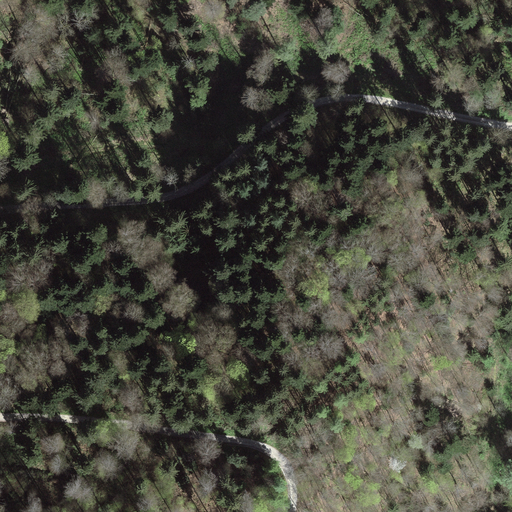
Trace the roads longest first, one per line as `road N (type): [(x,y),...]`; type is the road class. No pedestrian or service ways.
road 1 (track): [(511,128),(374,99),(329,99),(279,118),(217,172),(166,198),(0,209)]
road 2 (track): [(0,416),(111,422),(269,448),(290,468),(292,511)]
